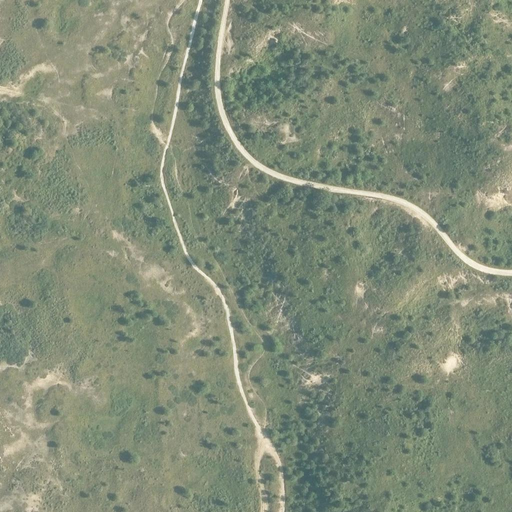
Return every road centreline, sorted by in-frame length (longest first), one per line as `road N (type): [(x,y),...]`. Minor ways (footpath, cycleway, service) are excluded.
road 1 (unknown): [(265,511),(257,472),(265,405),(247,378),(265,348),(208,244),(192,230),(174,153),(149,123),(172,50),(169,20),(185,0)]
road 2 (track): [(511,274),(477,266),(412,208),(252,166),(224,134),(215,108),(227,0)]
